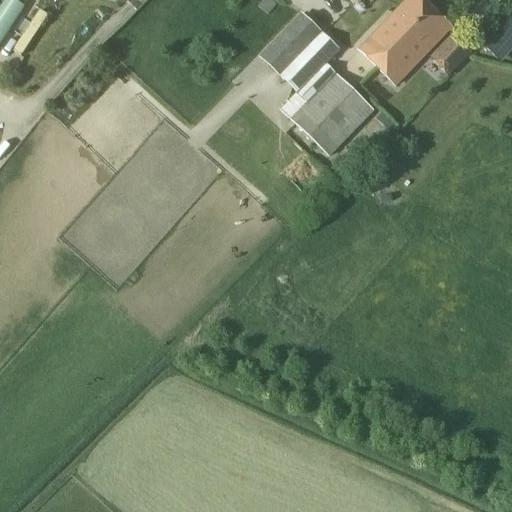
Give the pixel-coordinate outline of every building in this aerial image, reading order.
[(11,0),(6,0),(0,9),(0,43),(24,8),(11,0)] [(408,0),(359,51),(393,84),(449,28),(420,0),(408,0)] [(260,59),(296,95),(279,111),(329,159),(374,113),(327,67),(341,52),(302,16),(260,59)] [(498,60),(511,44),(511,22),(508,19),(483,48),(498,60)] [(450,32),(428,57),(450,76),(472,52),(450,32)] [(396,128),(384,116),(378,122),(390,133),(396,128)]
